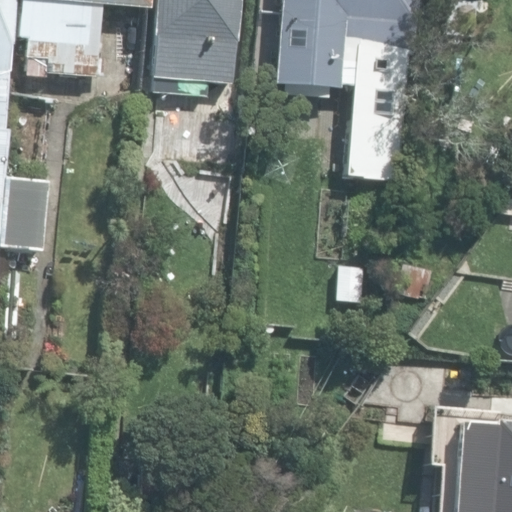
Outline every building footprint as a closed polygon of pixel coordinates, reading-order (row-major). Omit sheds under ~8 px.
[(0,0),(0,186),(6,130),(2,130),(10,0),(0,0)] [(20,75),(43,76),(43,72),(91,75),(96,4),(144,7),(144,0),(17,0),(15,38),(23,38),(20,75)] [(152,150),(235,156),(240,93),(204,91),(204,82),(229,84),(235,0),(151,0),(149,35),(151,35),(147,92),(156,93),(152,150)] [(348,181),(396,185),(409,0),(283,0),(277,95),(333,98),(336,66),(356,67),(348,181)] [(0,190),(0,247),(39,251),(45,180),(1,176),(0,190)] [(204,207),(220,191),(209,179),(192,195),(204,207)] [(365,261),(336,258),(332,303),(361,306),(365,261)] [(444,390),(471,392),(474,364),(446,361),(444,390)] [(511,511),(511,423),(489,422),(488,428),(452,425),(444,511),(511,511)] [(136,499),(204,504),(207,464),(139,460),(136,499)]
